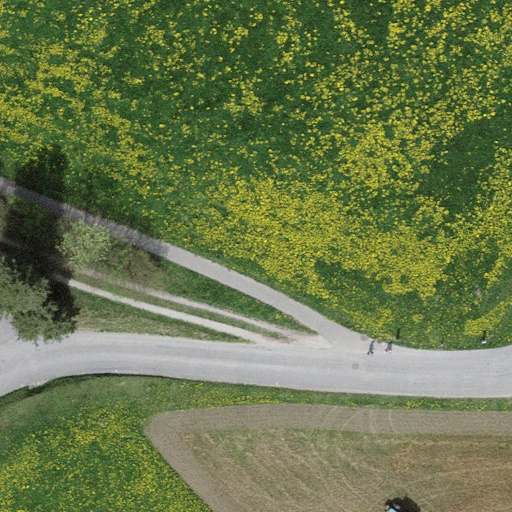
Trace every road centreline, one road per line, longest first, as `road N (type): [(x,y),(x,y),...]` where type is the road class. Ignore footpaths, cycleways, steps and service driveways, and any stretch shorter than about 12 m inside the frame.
road 1 (residential): [(0,370),(99,353),(369,375),(511,374)]
road 2 (track): [(0,248),(248,327),(332,372)]
